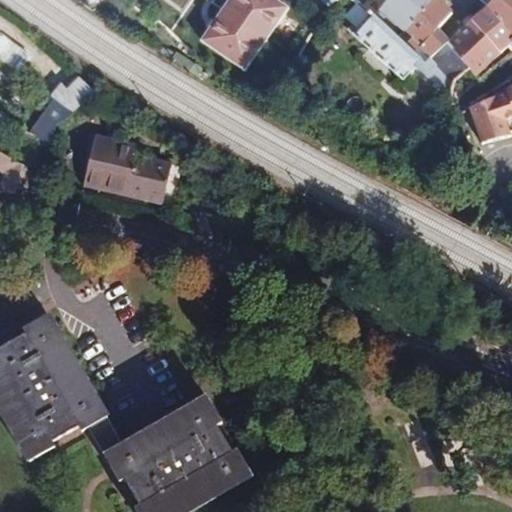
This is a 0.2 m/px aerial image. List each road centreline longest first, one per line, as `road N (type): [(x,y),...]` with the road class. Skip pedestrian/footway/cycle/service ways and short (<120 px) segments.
road 1 (residential): [(399,323),(218,260),(0,207)]
road 2 (residential): [(511,157),(481,182),(399,323)]
road 3 (residential): [(511,371),(399,323)]
